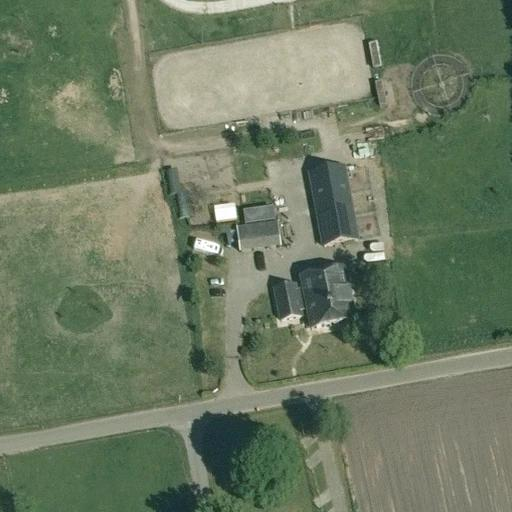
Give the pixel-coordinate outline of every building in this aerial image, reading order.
[(342,142),(343,166),(377,164),(376,140),(342,142)] [(346,167),(310,173),(323,249),(358,243),(346,167)] [(231,202),(209,207),(213,223),(235,217),(231,202)] [(240,254),(280,250),(277,224),(237,229),(240,254)] [(295,288),(275,292),(281,323),(301,319),(300,313),(307,312),(311,331),(355,323),(344,272),(301,280),(304,292),(296,294),(295,288)]
